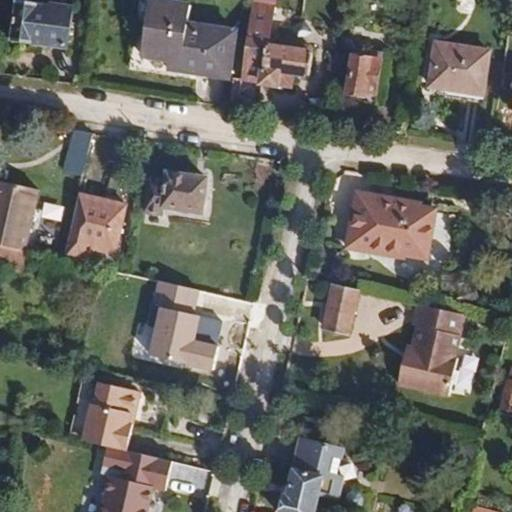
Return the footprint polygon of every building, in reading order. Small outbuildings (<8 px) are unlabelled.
[(152,0),(140,0),(129,70),(180,78),(181,73),(229,80),(238,31),(187,23),(189,6),(152,0)] [(305,0),(304,17),(330,19),(331,0),(305,0)] [(18,2),(11,41),(32,44),(33,45),(68,51),(73,18),(55,15),(56,7),(18,2)] [(306,78),(310,52),(266,45),(272,6),(253,3),(241,83),(293,90),(295,77),(306,78)] [(437,43),(429,89),(484,97),(491,52),(437,43)] [(378,96),(383,60),(334,52),(329,84),(346,88),(346,95),(367,99),(368,94),(378,96)] [(83,176),(93,133),(74,130),(64,172),(83,176)] [(150,177),(144,214),(163,217),(165,209),(205,215),(211,177),(169,171),(168,180),(150,177)] [(0,242),(26,249),(39,191),(0,182),(0,242)] [(358,191),(347,247),(429,263),(440,208),(358,191)] [(115,256),(127,206),(79,195),(66,258),(86,263),(89,250),(115,256)] [(0,267),(21,272),(26,249),(0,242),(0,267)] [(349,336),(361,290),(333,284),(322,330),(349,336)] [(448,396),(464,317),(418,306),(414,325),(418,327),(414,347),(411,361),(405,360),(399,385),(448,396)] [(411,361),(414,347),(407,346),(405,360),(411,361)] [(128,449),(134,423),(130,422),(133,409),(138,407),(141,395),(136,389),(102,382),(97,403),(93,403),(84,439),(128,449)] [(511,416),(511,382),(507,382),(499,414),(511,416)] [(134,423),(138,407),(133,409),(130,422),(134,423)] [(285,496),(281,511),(315,511),(320,497),(338,501),(343,478),(337,476),(343,449),(302,439),(288,496),(285,496)] [(461,447),(458,458),(472,461),(474,450),(461,447)] [(147,511),(153,486),(166,489),(173,460),(130,450),(123,478),(110,475),(101,511),(147,511)]
